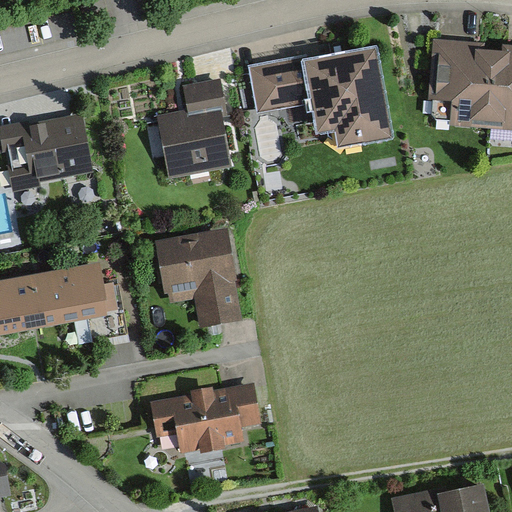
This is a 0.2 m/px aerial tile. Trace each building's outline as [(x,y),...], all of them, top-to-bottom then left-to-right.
[(488,126),(493,54),(440,50),(437,101),(457,103),(456,124),(488,126)] [(511,55),(493,54),(488,126),(511,127),(511,55)] [(307,65),(254,75),(261,114),(315,103),(321,134),(341,130),(344,147),(388,139),(373,62),(309,74),(307,65)] [(185,113),(152,119),(164,181),(223,169),(207,86),(180,91),(185,113)] [(79,117),(0,132),(0,153),(7,192),(90,176),(79,117)] [(220,234),(149,247),(158,303),(193,297),(198,326),(235,320),(220,234)] [(97,273),(28,286),(36,330),(105,317),(97,273)] [(28,286),(0,290),(0,337),(36,330),(28,286)] [(250,390),(146,407),(152,441),(173,438),(176,457),(240,446),(238,431),(256,428),(250,390)] [(481,511),(477,489),(397,504),(398,511),(481,511)]
